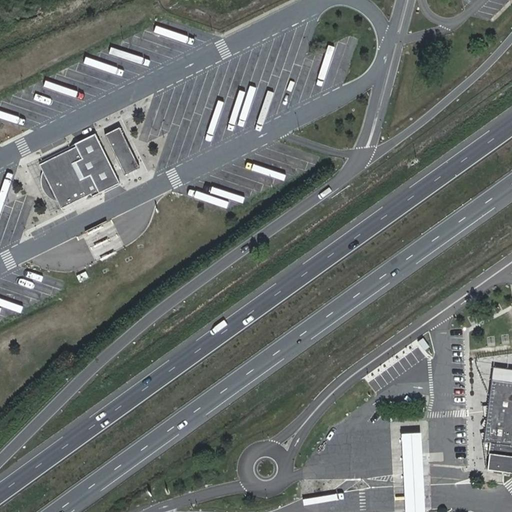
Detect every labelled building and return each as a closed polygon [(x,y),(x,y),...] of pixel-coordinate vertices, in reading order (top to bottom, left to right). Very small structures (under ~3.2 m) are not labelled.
[(105,133),(125,174),(140,167),(119,126),(105,133)] [(75,143),(77,146),(40,163),(45,173),(42,177),(41,184),(44,191),(48,198),(53,200),(57,198),(62,208),(99,191),(100,193),(120,184),(97,133),(75,143)] [(511,368),(494,367),(492,379),(511,381),(511,368)] [(511,381),(492,379),(489,411),(485,440),(491,441),(487,469),(511,471),(511,381)] [(422,430),(401,431),(403,455),(405,498),(405,511),(426,511),(426,497),(424,454),(422,430)]
